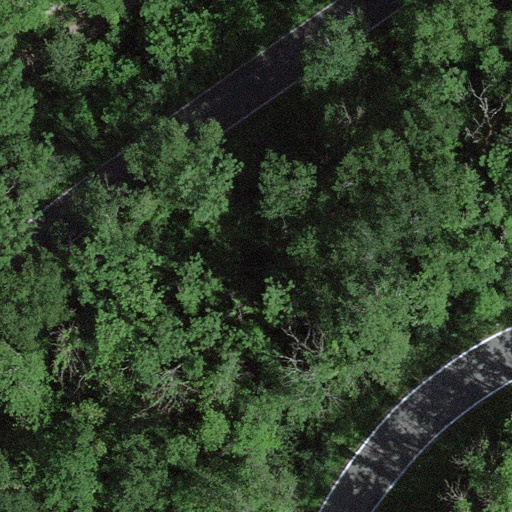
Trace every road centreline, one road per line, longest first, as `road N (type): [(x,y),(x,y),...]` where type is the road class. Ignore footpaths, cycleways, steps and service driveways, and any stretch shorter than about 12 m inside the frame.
road 1 (tertiary): [(376,0),(114,184),(0,275)]
road 2 (tertiary): [(511,355),(409,431),(347,511)]
road 3 (track): [(116,0),(0,94)]
